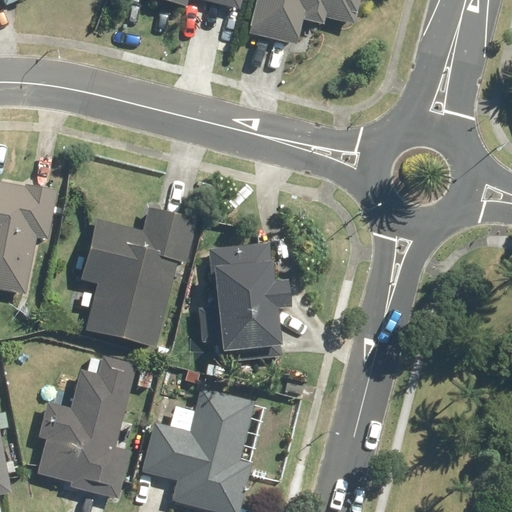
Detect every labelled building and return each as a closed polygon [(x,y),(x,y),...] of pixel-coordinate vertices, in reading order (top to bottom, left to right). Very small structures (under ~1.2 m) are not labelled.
[(150,0),(186,9),(188,0),(199,0),(239,10),(241,0),(150,0)] [(299,47),(307,15),(355,25),(360,0),(258,0),(250,35),(299,47)] [(0,289),(25,295),(37,237),(49,239),(57,192),(0,183),(0,289)] [(81,281),(97,284),(86,329),(157,345),(158,344),(189,221),(151,211),(147,229),(95,218),(81,281)] [(203,341),(221,341),(223,352),(282,345),(277,309),(290,308),(287,280),(274,281),(269,245),(211,252),(217,307),(201,307),(203,341)] [(130,451),(115,448),(136,365),(104,356),(99,376),(82,372),(73,410),(53,405),(37,476),(69,484),(68,489),(120,500),(130,451)] [(158,425),(144,473),(177,483),(173,501),(215,511),(239,511),(251,466),(240,463),(253,402),(200,391),(191,434),(158,425)] [(0,492),(10,491),(0,435),(0,492)]
